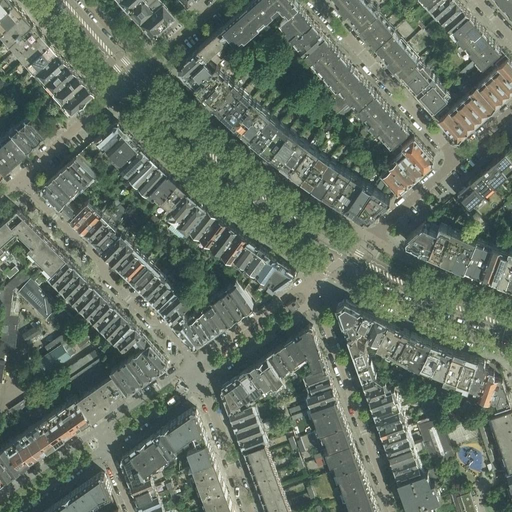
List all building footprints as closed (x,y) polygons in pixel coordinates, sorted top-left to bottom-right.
[(0,26),(20,9),(12,0),(8,0),(0,8),(0,26)] [(0,0),(0,8),(8,0),(0,0)] [(160,0),(133,0),(126,7),(138,21),(162,1),(160,0)] [(276,0),(251,0),(244,7),(262,27),(269,20),(268,18),(273,13),(275,15),(283,8),(276,0)] [(276,0),(283,8),(289,14),(300,4),(296,0),(276,0)] [(343,0),(340,4),(360,27),(378,11),(381,9),(378,5),(375,8),(371,3),(374,1),(373,0),(343,0)] [(440,0),(433,7),(440,14),(455,0),(440,0)] [(459,0),(455,0),(440,14),(446,21),(464,5),(459,0)] [(511,11),(511,0),(499,0),(510,13),(511,11)] [(151,36),(174,15),(169,9),(162,1),(138,21),(151,36)] [(320,27),(300,4),(289,14),(282,20),(288,27),(286,29),(292,34),(291,35),(300,45),(320,27)] [(464,5),(446,21),(452,28),(470,12),(464,5)] [(262,27),(244,7),(223,26),(231,36),(240,46),(241,46),(239,44),(246,38),(247,40),(262,27)] [(0,31),(7,39),(30,19),(20,9),(0,26),(0,31)] [(378,11),(360,27),(376,45),(394,29),(378,11)] [(470,12),(452,28),(465,42),(483,27),(470,12)] [(185,16),(180,21),(183,25),(188,20),(185,16)] [(16,49),(38,29),(30,19),(7,39),(16,49)] [(426,26),(420,19),(417,21),(423,29),(426,26)] [(223,26),(199,47),(208,56),(231,36),(223,26)] [(320,27),(300,45),(306,52),(326,34),(320,27)] [(437,37),(430,27),(427,30),(434,40),(437,37)] [(502,48),(489,34),(483,27),(465,42),(484,63),(482,65),(492,56),(502,48)] [(24,59),(47,38),(38,29),(16,49),(24,59)] [(407,43),(394,29),(376,45),(389,59),(407,43)] [(271,36),(288,55),(291,52),(282,42),(286,39),(278,30),(271,36)] [(346,56),(339,48),(326,34),(306,52),(312,58),(311,59),(324,74),(325,74),(346,56)] [(33,69),(56,48),(47,38),(24,59),(27,62),(33,69)] [(272,42),(268,38),(256,49),(260,53),(272,42)] [(274,52),(278,49),(273,43),(269,47),(274,52)] [(407,43),(389,59),(401,73),(419,57),(407,43)] [(187,76),(208,56),(199,47),(180,64),(180,68),(187,76)] [(56,48),(33,69),(30,71),(35,77),(38,75),(42,79),(65,58),(56,48)] [(499,65),(509,56),(502,48),(492,56),(499,65)] [(259,53),(256,50),(250,56),(252,59),(259,53)] [(286,59),(281,53),(277,56),(282,62),(286,59)] [(208,56),(187,76),(196,85),(217,65),(208,56)] [(340,86),(358,69),(346,56),(325,74),(337,88),(340,86)] [(511,59),(509,56),(499,65),(511,79),(511,59)] [(451,93),(419,57),(401,73),(433,109),(443,101),(451,93)] [(50,89),(73,68),(65,58),(42,79),(49,87),(50,89)] [(460,71),(465,76),(480,62),(476,58),(460,71)] [(299,72),(302,69),(295,61),(292,64),(299,72)] [(287,63),(282,68),(288,74),(293,69),(287,63)] [(217,65),(196,85),(205,94),(227,73),(218,64),(217,65)] [(511,90),(511,79),(499,65),(492,71),(510,92),(511,90)] [(59,99),(82,78),(73,68),(50,89),(54,93),(59,99)] [(376,90),(358,69),(340,86),(347,94),(356,104),(358,107),(376,90)] [(510,92),(492,71),(485,77),(503,98),(510,92)] [(227,73),(205,94),(214,103),(235,81),(227,73)] [(356,104),(347,94),(340,86),(337,88),(325,74),(324,74),(310,86),(336,114),(339,118),(356,104)] [(503,98),(485,77),(478,84),(496,104),(503,98)] [(67,111),(90,91),(90,87),(82,78),(59,99),(58,101),(67,111)] [(235,81),(214,103),(223,112),(245,89),(236,81),(235,81)] [(306,87),(300,82),(297,86),(302,91),(306,87)] [(496,104),(478,84),(471,89),(490,110),(496,104)] [(245,89),(223,112),(233,121),(254,98),(245,89)] [(490,110),(471,89),(464,96),(482,117),(490,110)] [(396,113),(376,90),(358,107),(378,129),(396,113)] [(482,117),(464,96),(457,102),(475,123),(482,117)] [(254,98),(233,121),(243,129),(263,106),(258,101),(254,98)] [(443,101),(433,109),(440,117),(450,108),(443,101)] [(475,123),(457,102),(450,108),(468,129),(475,123)] [(263,106),(243,129),(252,137),(272,113),(263,106)] [(468,129),(450,108),(440,117),(457,136),(461,136),(468,129)] [(30,110),(23,117),(39,135),(47,129),(30,110)] [(272,113),(252,137),(262,146),(282,121),(272,113)] [(396,113),(378,129),(385,137),(392,144),(410,128),(396,113)] [(39,135),(23,117),(15,123),(32,142),(39,135)] [(116,121),(95,138),(98,141),(96,143),(102,150),(104,148),(126,128),(120,121),(116,121)] [(282,121),(262,146),(264,147),(271,153),(291,129),(282,121)] [(32,142),(15,123),(8,130),(25,148),(32,142)] [(362,138),(371,131),(366,126),(358,134),(362,138)] [(126,128),(104,148),(102,150),(110,159),(113,156),(134,136),(126,128)] [(291,129),(271,153),(281,161),(300,136),(291,129)] [(25,148),(8,130),(0,137),(17,155),(25,148)] [(434,156),(415,134),(403,144),(406,147),(424,168),(434,160),(434,156)] [(17,155),(0,137),(0,136),(0,151),(9,162),(17,155)] [(134,136),(113,156),(110,159),(118,167),(121,165),(142,144),(134,136)] [(300,136),(281,161),(292,169),(310,144),(300,136)] [(310,144),(292,169),(302,176),(321,151),(316,148),(318,144),(313,140),(310,144)] [(142,144),(121,165),(118,167),(127,176),(130,174),(151,153),(142,144)] [(424,168),(406,147),(402,150),(404,152),(399,157),(416,176),(424,168)] [(511,156),(506,149),(495,158),(508,173),(511,169),(511,156)] [(9,162),(0,151),(0,166),(2,169),(9,162)] [(321,151),(302,176),(313,184),(331,158),(333,156),(326,151),(324,154),(321,151)] [(151,153),(130,174),(127,176),(138,186),(140,183),(160,162),(151,153)] [(416,176),(399,157),(397,154),(394,157),(396,160),(391,164),(408,183),(416,176)] [(70,162),(88,180),(90,181),(92,179),(90,177),(95,173),(77,155),(70,162)] [(331,158),(313,184),(323,191),(341,165),(343,163),(337,159),(335,161),(331,158)] [(495,158),(483,170),(495,183),(496,184),(508,173),(495,158)] [(70,162),(63,168),(81,186),(83,188),(85,186),(83,184),(88,180),(70,162)] [(160,162),(140,183),(138,186),(147,194),(150,190),(169,170),(160,162)] [(408,183),(391,164),(382,172),(399,191),(408,183)] [(341,165),(323,191),(335,198),(352,172),(341,165)] [(352,172),(335,198),(345,205),(363,179),(357,176),(360,171),(359,170),(360,168),(357,165),(352,172)] [(63,168),(55,174),(74,192),(76,194),(78,192),(76,190),(81,186),(63,168)] [(178,179),(169,170),(150,190),(160,200),(178,179)] [(483,170),(471,180),(484,193),(495,183),(483,170)] [(48,180),(67,199),(69,201),(71,199),(69,197),(74,192),(55,174),(48,180)] [(178,179),(160,200),(170,208),(188,188),(178,179)] [(363,179),(345,205),(356,212),(374,186),(375,184),(369,180),(368,182),(363,179)] [(43,189),(60,206),(67,199),(48,180),(43,185),(43,189)] [(471,180),(459,191),(473,206),(485,195),(484,193),(471,180)] [(398,192),(391,185),(388,187),(395,194),(398,192)] [(367,219),(391,198),(374,186),(356,212),(367,219)] [(198,196),(188,188),(170,208),(168,211),(178,220),(198,196)] [(181,237),(186,231),(190,227),(208,204),(198,196),(178,220),(171,228),(181,237)] [(78,211),(69,201),(67,199),(60,206),(72,218),(78,211)] [(90,199),(78,211),(72,218),(78,224),(97,206),(90,199)] [(112,204),(103,212),(110,219),(117,226),(126,217),(119,210),(112,204)] [(208,204),(190,227),(186,231),(194,237),(197,233),(200,235),(218,213),(208,204)] [(97,206),(78,224),(85,231),(103,212),(97,206)] [(33,222),(20,209),(20,208),(19,207),(17,208),(17,209),(8,216),(23,232),(33,222)] [(92,238),(110,219),(103,212),(85,231),(92,238)] [(154,225),(160,219),(154,213),(149,219),(154,225)] [(218,213),(200,235),(196,240),(205,245),(208,241),(211,243),(228,221),(218,213)] [(8,216),(0,223),(0,225),(14,242),(18,238),(17,237),(23,232),(8,216)] [(135,216),(131,219),(137,226),(140,222),(135,216)] [(484,221),(480,216),(476,220),(480,225),(484,221)] [(104,250),(121,233),(131,222),(126,217),(117,226),(115,228),(99,244),(104,250)] [(110,219),(92,238),(99,244),(115,228),(117,226),(110,219)] [(426,220),(407,237),(408,241),(429,251),(439,230),(430,226),(432,223),(426,220)] [(228,221),(211,243),(207,248),(212,252),(213,250),(216,252),(218,249),(221,251),(238,228),(228,221)] [(33,222),(23,232),(17,237),(18,238),(23,243),(39,227),(33,222)] [(439,230),(429,251),(441,257),(454,228),(442,223),(439,230)] [(0,225),(0,244),(5,250),(8,248),(8,247),(14,242),(0,225)] [(29,251),(46,234),(39,227),(23,243),(28,248),(27,248),(29,251)] [(238,228),(221,251),(216,257),(220,260),(221,259),(224,261),(225,259),(228,261),(231,258),(233,260),(249,236),(238,228)] [(454,228),(441,257),(453,262),(466,233),(454,228)] [(121,233),(104,250),(111,256),(130,236),(127,233),(124,236),(121,233)] [(163,242),(168,238),(162,233),(158,238),(163,242)] [(466,233),(453,262),(465,267),(478,239),(466,233)] [(54,242),(46,234),(29,251),(38,259),(54,242)] [(130,236),(111,256),(117,263),(134,246),(130,242),(133,239),(130,236)] [(249,236),(233,260),(230,263),(235,267),(238,263),(240,265),(238,268),(240,269),(242,266),(243,267),(260,244),(249,236)] [(478,239),(465,267),(473,270),(486,241),(478,238),(478,239)] [(486,241),(473,270),(482,273),(493,244),(486,241)] [(61,249),(54,242),(38,259),(45,266),(61,249)] [(134,246),(117,263),(124,269),(140,252),(136,248),(138,246),(136,244),(134,246)] [(255,275),(271,252),(260,244),(243,267),(241,270),(247,274),(249,271),(251,272),(255,275)] [(493,244),(482,273),(490,277),(502,247),(493,244)] [(502,247),(490,277),(498,280),(509,250),(502,247)] [(509,250),(498,280),(507,283),(511,268),(511,248),(510,248),(509,250)] [(61,249),(45,266),(51,273),(68,256),(61,249)] [(140,252),(124,269),(130,275),(147,258),(143,254),(145,252),(142,250),(140,252)] [(265,282),(282,259),(271,252),(255,275),(259,278),(263,280),(261,283),(263,284),(265,282)] [(68,256),(51,273),(52,273),(50,275),(57,282),(59,280),(76,263),(68,256)] [(148,256),(147,258),(130,275),(137,282),(153,265),(149,261),(151,259),(148,256)] [(296,269),(282,259),(265,282),(274,288),(296,272),(297,272),(297,271),(297,270),(297,269),(296,269)] [(76,263),(59,280),(57,282),(63,288),(82,269),(76,263)] [(16,265),(11,269),(15,273),(19,269),(16,265)] [(153,265),(137,282),(143,288),(160,271),(162,269),(160,267),(157,269),(153,265)] [(15,273),(11,269),(7,273),(10,277),(15,273)] [(70,295),(89,276),(82,269),(63,288),(70,295)] [(0,379),(3,380),(6,359),(5,359),(12,303),(10,303),(12,290),(17,285),(23,280),(27,275),(23,270),(5,286),(5,289),(3,302),(0,319),(0,379)] [(160,271),(143,288),(150,294),(166,277),(168,276),(166,273),(164,275),(160,271)] [(156,301),(174,282),(176,280),(170,274),(168,276),(166,277),(150,294),(156,301)] [(59,305),(41,287),(32,278),(31,279),(27,275),(23,280),(27,284),(22,289),(21,290),(34,302),(43,311),(50,304),(53,308),(51,309),(53,311),(59,305)] [(39,275),(36,279),(40,284),(44,280),(39,275)] [(79,300),(95,283),(89,276),(70,295),(60,304),(74,318),(81,311),(74,304),(77,302),(79,300)] [(161,306),(180,289),(184,286),(177,279),(176,280),(174,282),(156,301),(161,306)] [(23,280),(17,285),(21,289),(22,289),(27,284),(23,280)] [(229,284),(231,287),(246,308),(254,302),(239,281),(234,284),(232,281),(229,284)] [(85,306),(102,289),(95,283),(79,300),(77,302),(84,308),(85,306)] [(246,308),(231,287),(226,290),(224,287),(220,290),(222,293),(237,314),(246,308)] [(109,296),(102,289),(85,306),(92,313),(109,296)] [(180,289),(161,306),(168,313),(187,296),(180,289)] [(237,314),(222,293),(218,296),(215,293),(212,296),(215,299),(229,320),(237,314)] [(109,296),(92,313),(90,315),(97,322),(99,320),(116,303),(109,296)] [(187,296),(168,313),(174,320),(185,311),(184,309),(192,302),(191,301),(187,296)] [(357,319),(363,308),(346,298),(337,304),(345,324),(357,319)] [(229,320),(215,299),(210,303),(208,300),(204,303),(206,305),(220,326),(229,320)] [(296,309),(299,307),(298,306),(301,304),(299,302),(297,299),(294,300),(294,299),(291,301),(287,304),(288,306),(288,307),(290,310),(291,309),(292,312),(296,309)] [(116,303),(99,320),(97,322),(104,329),(106,327),(123,309),(116,303)] [(66,312),(59,305),(53,311),(61,318),(66,312)] [(220,326),(206,305),(201,308),(200,306),(196,308),(196,310),(212,332),(220,326)] [(367,310),(363,308),(357,319),(360,324),(363,325),(368,327),(375,314),(367,310)] [(123,309),(106,327),(104,329),(111,335),(113,333),(129,316),(123,309)] [(212,332),(196,310),(188,315),(205,337),(212,332)] [(185,311),(174,320),(193,342),(197,342),(205,337),(188,315),(185,311)] [(66,312),(61,318),(69,327),(75,321),(66,312)] [(389,321),(375,314),(368,327),(367,329),(371,331),(369,335),(376,338),(374,341),(379,342),(389,321)] [(129,316),(113,333),(111,335),(113,337),(115,335),(119,339),(137,323),(129,316)] [(362,331),(361,326),(363,325),(360,324),(357,319),(345,324),(349,335),(357,332),(362,331)] [(68,328),(66,330),(71,335),(80,326),(78,324),(75,321),(69,327),(68,328)] [(400,326),(389,321),(379,342),(378,344),(384,348),(383,350),(387,352),(400,326)] [(137,323),(119,339),(118,340),(120,343),(122,342),(126,346),(135,338),(134,338),(143,330),(137,323)] [(24,340),(26,341),(42,331),(38,324),(23,334),(26,339),(24,340)] [(309,324),(295,334),(307,352),(310,351),(309,347),(320,344),(313,325),(309,324)] [(411,331),(400,326),(387,352),(391,354),(392,352),(398,355),(411,331)] [(71,344),(88,332),(84,328),(68,339),(71,344)] [(151,339),(143,330),(134,338),(135,338),(137,341),(138,341),(143,347),(144,346),(151,339)] [(422,335),(411,331),(398,355),(405,358),(404,360),(409,362),(422,335)] [(357,332),(349,335),(354,351),(367,346),(366,344),(359,340),(357,332)] [(46,345),(50,351),(67,340),(63,333),(46,345)] [(307,352),(295,334),(286,341),(300,361),(309,355),(307,352)] [(432,340),(422,335),(409,362),(412,364),(413,362),(420,366),(432,340)] [(168,359),(151,339),(144,346),(161,368),(168,363),(168,359)] [(67,340),(50,351),(25,368),(34,381),(75,352),(67,340)] [(432,340),(420,366),(418,370),(430,375),(444,344),(432,340)] [(300,361),(286,341),(277,347),(291,368),(300,361)] [(327,364),(320,344),(309,347),(310,351),(312,356),(309,357),(313,367),(313,368),(327,364)] [(455,348),(444,344),(430,375),(443,380),(444,379),(455,348)] [(161,368),(144,346),(143,347),(136,352),(153,374),(161,368)] [(367,346),(354,351),(359,363),(371,359),(367,346)] [(277,347),(267,354),(282,374),(291,368),(277,347)] [(467,353),(455,348),(444,379),(449,381),(450,378),(457,381),(467,353)] [(153,374),(136,352),(135,351),(128,357),(144,379),(153,374)] [(480,358),(467,353),(457,381),(464,383),(463,386),(469,388),(470,385),(480,358)] [(267,354),(257,361),(264,369),(274,383),(279,379),(281,382),(286,379),(282,374),(267,354)] [(128,391),(111,368),(102,355),(87,365),(96,378),(113,402),(128,391)] [(144,379),(128,357),(120,362),(136,385),(144,379)] [(113,402),(96,378),(87,365),(82,358),(62,372),(67,379),(77,394),(92,416),(113,402)] [(371,359),(359,363),(363,376),(377,371),(376,369),(373,358),(371,359)] [(485,359),(480,358),(470,385),(475,387),(474,391),(480,393),(488,368),(490,365),(486,364),(486,363),(485,359)] [(257,361),(248,367),(262,387),(263,388),(264,388),(268,385),(270,387),(274,384),(274,383),(264,369),(257,361)] [(136,385),(120,362),(111,368),(128,391),(136,385)] [(306,377),(329,368),(327,364),(313,368),(313,367),(310,368),(304,372),(306,377)] [(248,367),(239,374),(253,393),(262,387),(248,367)] [(308,382),(331,374),(329,368),(306,377),(308,382)] [(488,368),(480,393),(478,400),(485,402),(486,399),(491,400),(499,376),(494,374),(495,373),(496,370),(488,368)] [(377,371),(363,376),(367,385),(384,379),(387,379),(388,375),(379,371),(377,371)] [(239,374),(230,380),(243,399),(244,399),(253,393),(239,374)] [(331,374),(308,382),(311,390),(334,382),(331,374)] [(503,377),(499,376),(491,400),(495,402),(499,401),(501,406),(511,402),(503,377)] [(384,379),(367,385),(370,395),(393,387),(391,383),(386,385),(384,379)] [(222,389),(230,411),(242,406),(240,400),(243,399),(230,380),(223,385),(222,389)] [(334,382),(311,390),(307,392),(311,401),(337,392),(334,382)] [(373,404),(399,395),(397,391),(394,392),(393,387),(370,395),(373,404)] [(307,406),(306,404),(311,402),(311,401),(307,392),(296,396),(298,404),(290,408),(291,412),(307,406)] [(348,421),(337,392),(311,401),(311,402),(322,430),(324,429),(348,421)] [(92,416),(77,394),(68,400),(83,422),(84,421),(84,422),(92,416)] [(399,405),(397,400),(400,399),(399,395),(373,404),(377,413),(399,405)] [(455,457),(444,426),(441,417),(442,417),(435,399),(431,397),(421,400),(427,417),(416,420),(419,428),(420,427),(424,438),(423,438),(427,448),(428,450),(430,457),(428,457),(432,467),(438,465),(439,465),(455,457)] [(83,422),(68,400),(60,405),(75,428),(83,422)] [(276,404),(282,418),(286,417),(282,406),(288,403),(286,400),(276,404)] [(511,402),(501,406),(499,407),(500,409),(491,412),(509,465),(510,468),(511,467),(511,402)] [(242,406),(230,411),(234,420),(256,412),(252,403),(242,406)] [(75,428),(60,405),(50,412),(66,434),(67,434),(66,434),(75,428)] [(380,423),(406,414),(412,412),(410,408),(402,411),(401,408),(399,405),(377,413),(380,423)] [(190,468),(193,467),(216,458),(197,407),(193,406),(162,428),(175,448),(190,437),(197,445),(189,448),(195,464),(189,467),(190,468)] [(294,419),(310,413),(308,409),(292,415),(294,419)] [(66,434),(50,412),(42,418),(58,440),(66,434)] [(256,412),(234,420),(237,430),(259,421),(256,412)] [(497,468),(479,413),(475,414),(491,463),(494,469),(497,468)] [(406,424),(405,419),(407,418),(406,414),(380,423),(383,432),(406,424)] [(259,421),(237,430),(240,439),(262,430),(275,426),(271,417),(259,421)] [(58,440),(42,418),(33,424),(49,446),(58,440)] [(351,429),(348,421),(324,429),(328,438),(351,429)] [(49,446),(33,424),(24,430),(40,452),(49,446)] [(406,424),(383,432),(387,441),(410,433),(406,424)] [(162,428),(154,434),(168,454),(169,456),(177,451),(175,448),(162,428)] [(354,438),(351,429),(328,438),(331,446),(354,438)] [(40,452),(24,430),(16,437),(31,459),(31,458),(40,452)] [(262,430),(240,439),(244,448),(266,440),(262,430)] [(410,433),(387,441),(390,450),(413,442),(410,433)] [(154,434),(129,451),(144,474),(149,470),(148,468),(156,462),(157,465),(165,459),(164,457),(168,454),(154,434)] [(289,437),(293,449),(297,447),(293,436),(289,437)] [(31,459),(16,437),(7,443),(23,465),(31,459)] [(302,438),(297,440),(301,452),(306,450),(302,438)] [(354,438),(331,446),(327,447),(332,461),(335,459),(359,451),(354,438)] [(423,438),(413,442),(390,450),(393,460),(427,448),(423,438)] [(266,440),(244,448),(247,456),(269,448),(266,440)] [(23,465),(7,443),(2,446),(1,443),(0,443),(0,450),(15,471),(23,465)] [(269,448),(247,456),(250,463),(272,455),(269,448)] [(427,448),(393,460),(396,468),(422,460),(420,453),(428,450),(427,448)] [(15,471),(0,450),(0,467),(6,476),(15,471)] [(123,456),(122,459),(131,483),(147,477),(144,474),(129,451),(123,456)] [(362,460),(359,451),(335,459),(338,468),(362,460)] [(272,455),(250,463),(252,470),(274,462),(272,455)] [(305,467),(301,455),(296,457),(300,468),(305,467)] [(323,456),(316,458),(319,465),(326,463),(325,461),(323,456)] [(216,458),(193,467),(196,476),(219,467),(216,458)] [(365,469),(362,460),(338,468),(341,477),(365,469)] [(422,460),(396,468),(400,478),(426,469),(422,460)] [(274,462),(252,470),(258,485),(280,477),(274,462)] [(173,464),(167,467),(170,473),(176,470),(173,464)] [(426,469),(400,478),(410,507),(432,499),(441,496),(436,480),(443,477),(439,465),(438,465),(432,467),(426,469)] [(219,467),(196,476),(203,495),(226,486),(219,467)] [(163,470),(167,479),(171,478),(167,468),(163,470)] [(368,478),(365,469),(341,477),(344,486),(368,478)] [(113,491),(106,473),(102,471),(64,497),(74,511),(78,511),(100,497),(113,491)] [(147,477),(131,483),(135,492),(155,484),(151,475),(147,477)] [(280,477),(258,485),(259,489),(263,497),(284,489),(280,477)] [(371,487),(368,478),(344,486),(348,495),(371,487)] [(155,484),(135,492),(139,501),(159,493),(155,484)] [(316,496),(311,485),(307,486),(311,498),(316,496)] [(226,486),(203,495),(209,511),(213,511),(233,505),(226,486)] [(375,496),(371,487),(348,495),(351,504),(375,496)] [(284,489),(263,497),(263,498),(262,498),(265,505),(287,497),(284,489)] [(477,511),(471,492),(462,495),(458,497),(463,511),(477,511)] [(159,493),(139,501),(142,510),(163,502),(159,493)] [(357,511),(378,505),(375,496),(351,504),(353,511),(357,511)] [(74,511),(64,497),(42,511),(74,511)] [(287,497),(265,505),(267,511),(271,511),(290,505),(287,497)] [(436,511),(432,499),(410,507),(411,511),(436,511)] [(163,502),(142,510),(142,511),(164,511),(166,511),(163,502)]
